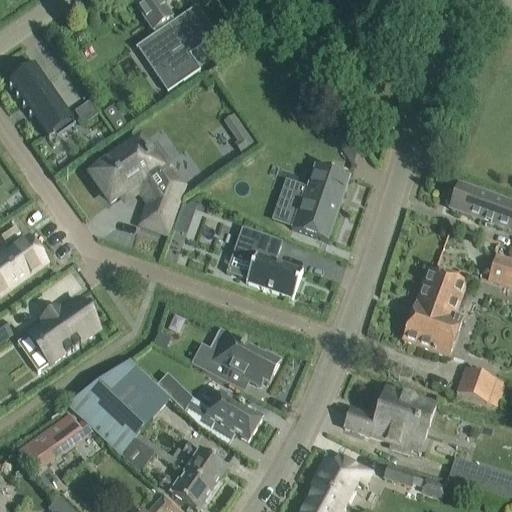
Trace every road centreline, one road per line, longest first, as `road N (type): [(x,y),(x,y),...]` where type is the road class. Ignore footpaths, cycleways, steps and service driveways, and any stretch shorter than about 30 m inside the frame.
road 1 (residential): [(344,341),(88,250),(0,121)]
road 2 (residential): [(344,341),(395,201),(449,0)]
road 3 (residential): [(258,511),(298,450),(344,341)]
